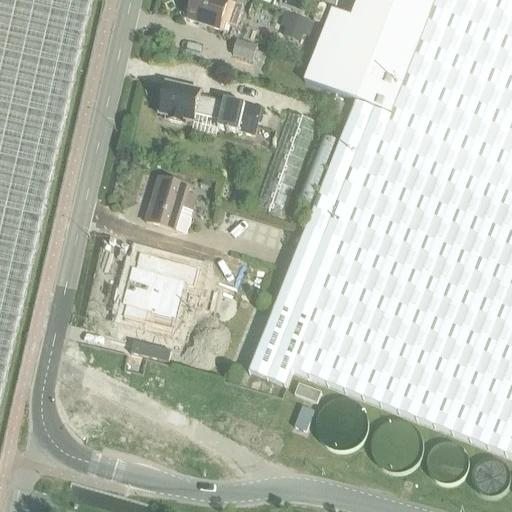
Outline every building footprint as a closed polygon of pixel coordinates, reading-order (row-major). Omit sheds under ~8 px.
[(237,29),(244,9),(216,0),(193,0),(190,11),(187,10),(184,17),(187,20),(186,22),(225,35),(228,26),(237,29)] [(511,0),(440,0),(395,116),(293,374),(511,461),(511,0)] [(333,15),(305,83),(345,97),(358,102),(395,116),(440,0),(360,0),(352,22),(333,15)] [(285,15),(280,28),(286,30),(283,38),(301,44),(304,37),(310,39),(314,25),(285,15)] [(254,63),(257,50),(236,45),(233,58),(254,63)] [(198,99),(198,97),(199,94),(167,87),(160,118),(195,126),(193,134),(218,139),(219,132),(254,140),(261,112),(226,104),(226,105),(198,99)] [(316,210),(251,377),(286,391),(293,374),(395,116),(358,102),(341,146),(316,210)] [(339,104),(335,117),(345,121),(350,108),(339,104)] [(289,114),(256,209),(283,219),(316,124),(289,114)] [(185,239),(197,199),(190,197),(191,193),(159,183),(146,227),(185,239)] [(238,191),(233,208),(247,212),(251,195),(238,191)] [(139,259),(136,271),(131,270),(131,271),(132,271),(126,293),(125,293),(125,294),(126,294),(122,308),(126,310),(124,319),(123,319),(122,322),(125,322),(145,327),(148,316),(176,323),(185,290),(193,292),(193,293),(195,294),(196,291),(200,275),(200,276),(201,273),(198,272),(142,257),(140,257),(139,259)] [(295,398),(317,406),(321,396),(300,387),(295,398)] [(314,413),(295,405),(290,413),(291,414),(310,422),(314,413)]
